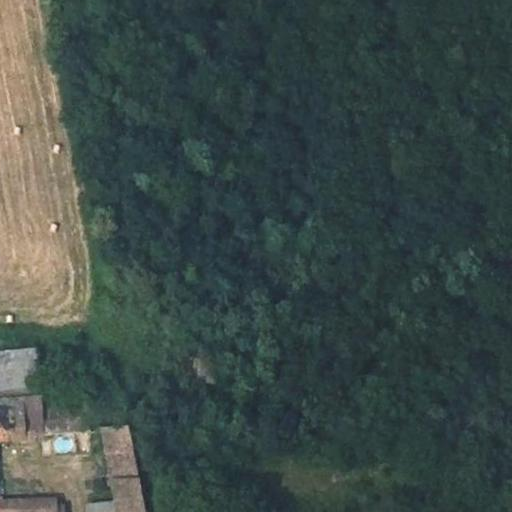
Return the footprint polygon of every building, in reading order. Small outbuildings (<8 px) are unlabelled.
[(0,350),(0,390),(37,388),(35,349),(0,350)] [(28,398),(0,399),(0,436),(35,435),(32,420),(28,398)] [(32,420),(35,435),(72,432),(71,416),(32,420)] [(119,429),(91,431),(99,470),(126,465),(119,429)] [(135,511),(126,465),(99,470),(107,511),(135,511)] [(60,511),(59,499),(0,497),(0,511),(60,511)]
